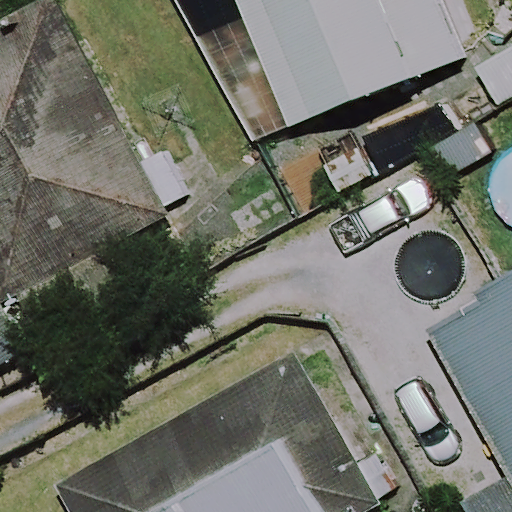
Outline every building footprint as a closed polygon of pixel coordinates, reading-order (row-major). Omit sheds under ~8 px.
[(53,0),(0,24),(0,383),(31,370),(4,311),(164,238),(56,0),(53,0)] [(237,0),(190,22),(252,154),(460,58),(433,0),(237,0)] [(511,49),(478,66),(499,110),(511,104),(511,49)] [(511,511),(511,291),(431,335),(509,481),(465,504),(469,511),(511,511)] [(386,511),(297,354),(56,489),(68,511),(386,511)]
